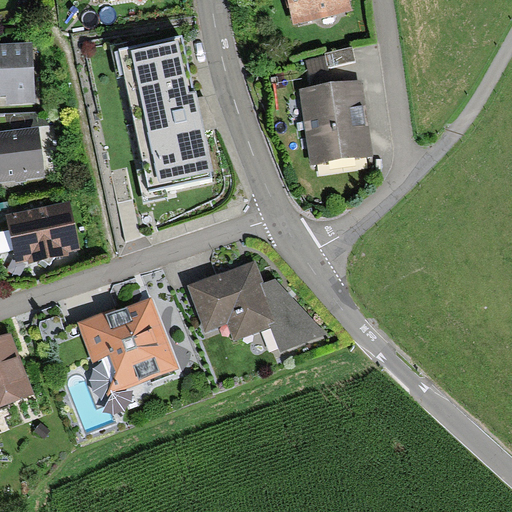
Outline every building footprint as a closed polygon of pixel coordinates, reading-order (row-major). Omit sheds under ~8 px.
[(346,0),(287,0),(294,24),(349,11),(346,0)] [(178,41),(119,54),(149,187),(213,172),(201,116),(195,92),(190,93),(178,41)] [(36,104),(33,42),(0,43),(0,102),(0,106),(36,104)] [(326,57),(308,61),(311,75),(329,71),(328,67),(356,62),(353,48),(326,54),(326,57)] [(375,157),(363,80),(329,85),(298,90),(309,167),(375,157)] [(0,182),(45,177),(38,127),(0,131),(0,182)] [(82,249),(70,201),(7,216),(18,263),(29,260),(30,264),(70,254),(70,252),(82,249)] [(281,351),(324,335),(277,280),(264,285),(256,263),(234,271),(191,287),(207,331),(230,322),(237,339),(272,326),(281,351)] [(180,367),(155,298),(82,324),(95,361),(106,357),(117,389),(180,367)] [(0,408),(34,396),(18,354),(10,332),(0,336),(0,408)]
